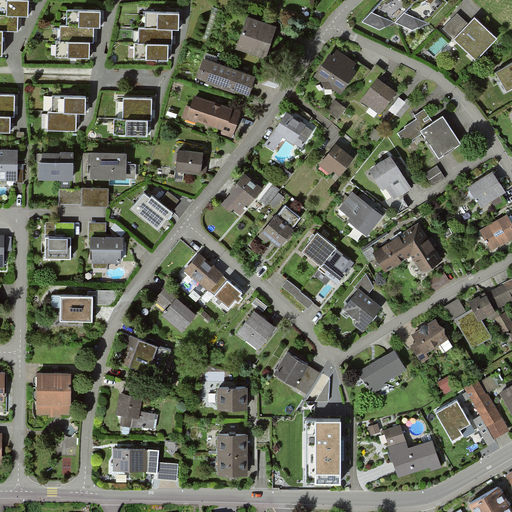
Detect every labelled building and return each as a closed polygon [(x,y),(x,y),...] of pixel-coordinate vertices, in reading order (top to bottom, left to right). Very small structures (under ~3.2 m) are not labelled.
[(0,0),(0,15),(19,16),(29,16),(29,7),(29,0),(0,0)] [(411,0),(385,0),(380,2),(362,23),(380,31),(395,23),(412,32),(427,24),(447,2),(444,0),(419,0),(414,2),(411,0)] [(67,24),(94,26),(101,26),(101,16),(101,10),(67,9),(67,24)] [(146,28),(173,30),(180,30),(180,23),(181,14),(147,13),(146,28)] [(454,39),(469,24),(457,13),(442,28),(454,39)] [(0,31),(3,32),(18,32),(18,24),(19,16),(0,15),(0,31)] [(248,18),(237,49),(266,59),(277,27),(248,18)] [(454,40),(476,61),(497,39),(474,18),(469,24),(454,39),(454,40)] [(59,39),(90,40),(93,40),(94,31),(94,26),(67,24),(60,24),(59,39)] [(139,43),(169,44),(173,44),(173,38),(173,30),(146,28),(139,28),(139,43)] [(55,39),(55,54),(89,56),(89,46),(90,40),(59,39),(55,39)] [(135,43),(134,58),(168,60),(169,52),(169,44),(139,43),(135,43)] [(330,55),(314,77),(323,82),(325,88),(332,88),(340,94),(355,73),(352,71),(356,65),(345,58),(337,52),(333,57),(330,55)] [(205,61),(198,80),(249,97),(255,78),(205,61)] [(511,63),(496,73),(506,92),(511,88),(511,63)] [(396,92),(377,79),(360,103),(379,116),(392,98),(396,92)] [(219,135),(231,139),(241,112),(229,107),(194,95),(191,105),(186,104),(181,118),(196,123),(197,121),(221,129),(219,135)] [(0,115),(11,116),(16,116),(16,108),(16,97),(0,96),(0,115)] [(48,111),(48,130),(76,130),(79,118),(77,113),(86,113),(86,101),(86,97),(53,96),(52,111),(48,111)] [(395,116),(405,103),(399,98),(389,111),(395,116)] [(123,119),(148,119),(153,119),(153,111),(153,100),(123,99),(123,119)] [(345,108),(335,101),(328,111),(338,118),(345,108)] [(285,133),(302,145),(314,127),(287,109),(264,143),(274,150),(285,133)] [(405,144),(422,133),(421,130),(433,122),(424,109),(415,115),(417,118),(404,127),(405,128),(398,133),(405,144)] [(0,131),(11,132),(11,124),(11,116),(0,115),(0,131)] [(461,143),(442,115),(433,122),(421,130),(422,133),(439,158),(461,143)] [(114,118),(114,134),(148,135),(148,128),(148,119),(123,119),(114,118)] [(354,152),(337,139),(319,162),(330,170),(333,166),(340,171),(350,158),(354,152)] [(126,150),(92,149),(92,176),(125,177),(126,150)] [(17,151),(0,150),(0,181),(16,181),(17,151)] [(179,151),(176,171),(201,174),(204,154),(182,151),(179,151)] [(412,185),(391,152),(370,165),(383,186),(386,184),(393,196),(412,185)] [(72,156),(40,155),(40,180),(72,181),(72,156)] [(129,163),(129,175),(137,175),(137,163),(129,163)] [(437,165),(425,173),(432,184),(445,177),(437,165)] [(259,188),(262,184),(245,171),(219,203),(228,210),(233,205),(240,211),(259,188)] [(481,206),(505,190),(492,171),(469,187),(481,206)] [(268,202),(280,186),(271,179),(259,195),(268,202)] [(109,207),(109,188),(83,188),(83,190),(83,204),(83,207),(109,207)] [(83,190),(60,189),(60,204),(83,204),(83,190)] [(368,231),(382,213),(353,190),(340,207),(350,215),(349,216),(368,231)] [(151,199),(145,194),(133,209),(158,229),(171,213),(170,212),(179,200),(168,192),(160,201),(153,196),(151,199)] [(279,205),(268,219),(286,233),(297,219),(279,205)] [(507,242),(511,238),(511,218),(509,213),(482,228),(493,249),(507,242)] [(74,220),(46,221),(46,253),(70,253),(70,235),(74,235),(74,220)] [(420,220),(374,248),(386,267),(411,251),(422,268),(442,255),(420,220)] [(107,221),(89,221),(89,243),(92,243),(92,266),(108,267),(108,259),(123,260),(123,243),(125,243),(125,231),(107,231),(107,221)] [(321,264),(336,246),(337,243),(318,228),(302,249),(321,264)] [(353,259),(336,246),(321,264),(319,266),(337,280),(353,259)] [(199,255),(186,270),(209,289),(222,274),(199,255)] [(358,285),(369,292),(374,286),(367,273),(358,285)] [(290,275),(284,281),(310,304),(315,298),(290,275)] [(511,276),(492,287),(501,305),(511,299),(511,276)] [(234,286),(228,280),(215,295),(219,298),(216,301),(220,304),(222,301),(229,307),(235,299),(238,301),(242,297),(239,294),(241,292),(234,286)] [(169,303),(165,307),(185,323),(198,306),(167,282),(157,294),(169,303)] [(369,292),(358,285),(343,305),(357,315),(352,323),(361,330),(382,302),(369,292)] [(93,291),(61,291),(61,315),(92,315),(92,296),(93,291)] [(485,291),(469,300),(479,318),(495,308),(485,291)] [(479,318),(471,305),(454,315),(471,344),(491,332),(481,317),(479,318)] [(255,308),(238,330),(260,347),(277,325),(255,308)] [(437,316),(414,331),(419,338),(412,342),(419,353),(448,334),(437,316)] [(174,342),(132,329),(124,357),(165,370),(174,342)] [(396,348),(360,369),(374,393),(388,385),(385,380),(407,367),(396,348)] [(309,387),(318,372),(287,352),(274,373),(305,392),(309,387)] [(74,366),(41,365),(39,409),(73,410),(74,366)] [(145,373),(130,370),(127,386),(123,385),(119,407),(126,408),(124,419),(156,425),(159,409),(142,406),(145,389),(142,388),(145,373)] [(481,379),(487,390),(500,383),(494,372),(481,379)] [(480,376),(465,384),(493,436),(508,428),(487,390),(481,379),(480,376)] [(250,381),(221,380),(221,403),(249,403),(249,393),(250,381)] [(511,382),(500,389),(511,408),(511,382)] [(457,400),(436,411),(453,441),(463,435),(459,428),(470,422),(457,400)] [(341,481),(341,413),(305,414),(305,481),(341,481)] [(383,427),(398,472),(429,462),(431,467),(441,464),(432,437),(408,444),(400,422),(383,427)] [(221,428),(221,470),(250,470),(250,459),(250,442),(250,428),(221,428)] [(150,442),(115,442),(116,465),(150,464),(150,442)] [(160,462),(160,479),(179,479),(180,462),(160,462)] [(500,484),(470,501),(476,511),(511,511),(511,504),(506,494),(500,484)]
